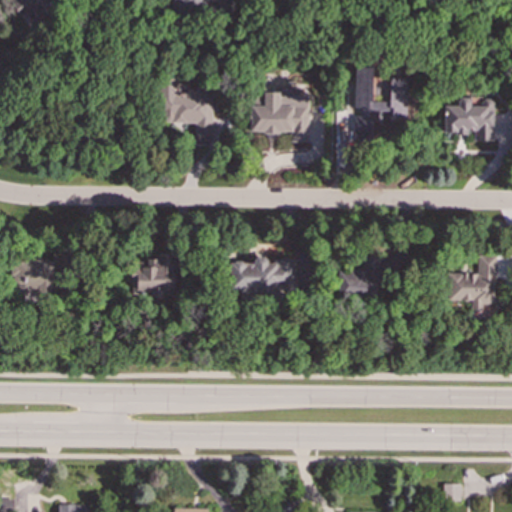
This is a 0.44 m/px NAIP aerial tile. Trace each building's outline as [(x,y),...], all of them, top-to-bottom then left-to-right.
[(47,0),(13,0),(9,4),(30,27),(48,10),(43,4),(47,0)] [(170,0),(174,17),(232,5),(231,0),(170,0)] [(194,122),(193,141),(212,141),(213,110),(214,110),(214,95),(205,95),(205,89),(185,88),(185,93),(174,93),(175,85),(161,85),(160,121),(194,122)] [(307,141),(307,106),(278,106),(277,91),(262,92),(262,105),(249,106),(249,131),(263,131),(263,137),(276,137),(276,131),(289,131),(289,141),(307,141)] [(492,140),(492,98),(478,98),(478,105),(468,104),(468,97),(456,97),(456,105),(442,105),(442,133),(472,133),(472,140),(492,140)] [(173,252),(153,253),(153,258),(145,259),(146,267),(130,267),(130,293),(149,293),(150,304),(167,303),(166,294),(174,293),(173,252)] [(295,291),(294,257),(278,258),(278,262),(265,263),(265,256),(252,257),(252,261),(227,262),(228,288),(240,288),(240,293),(295,291)] [(361,256),(361,270),(336,270),(336,294),(377,294),(377,256),(361,256)] [(446,273),(446,300),(470,300),(470,313),(491,313),(491,305),(494,305),(494,256),(476,256),(476,273),(446,273)] [(51,259),(11,259),(11,290),(51,290),(51,259)] [(441,501),(460,501),(460,484),(442,483),(441,501)] [(12,511),(12,499),(0,499),(0,511),(12,511)]
